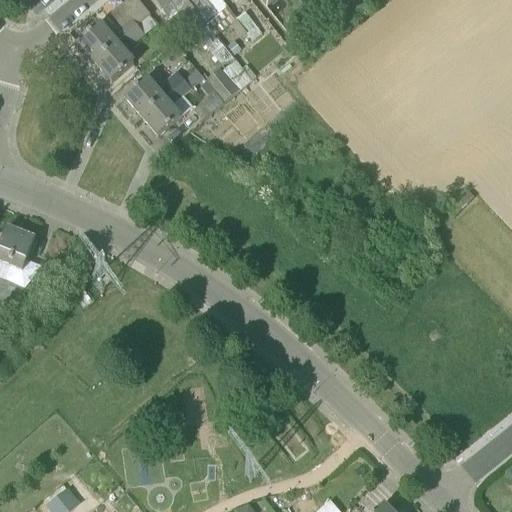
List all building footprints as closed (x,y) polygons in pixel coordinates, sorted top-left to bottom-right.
[(129,0),(106,19),(113,26),(124,39),(136,28),(150,17),(135,0),(129,0)] [(149,0),(161,14),(167,21),(179,12),(189,25),(197,35),(206,28),(205,26),(183,0),(149,0)] [(183,0),(205,26),(206,28),(218,18),(203,0),(183,0)] [(257,0),(266,11),(278,0),(257,0)] [(259,33),(245,15),(235,23),(250,41),(259,33)] [(150,17),(136,28),(144,37),(158,26),(150,17)] [(116,45),(105,33),(99,26),(75,47),(93,66),(116,45)] [(136,28),(124,39),(131,48),(144,37),(136,28)] [(133,66),(116,45),(93,66),(100,73),(110,86),(133,66)] [(235,45),(228,50),(235,58),(242,53),(235,45)] [(223,106),(237,95),(219,72),(205,84),(223,106)] [(201,124),(223,106),(205,84),(196,73),(184,83),(171,94),(164,99),(140,120),(157,140),(181,119),(188,114),(193,110),(183,99),(197,87),(208,99),(192,112),(201,124)] [(171,94),(184,83),(177,75),(164,86),(171,94)] [(140,120),(164,99),(147,80),(123,100),(140,120)] [(451,221),(474,200),(466,191),(443,212),(451,221)] [(0,320),(41,270),(26,264),(35,241),(6,230),(0,245),(0,320)] [(47,511),(72,511),(79,506),(67,491),(45,509),(47,511)]
